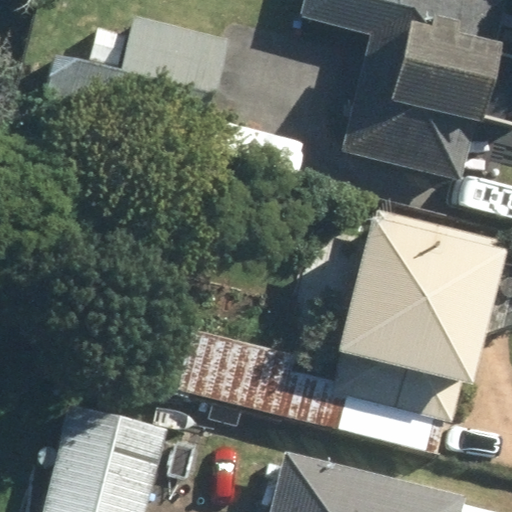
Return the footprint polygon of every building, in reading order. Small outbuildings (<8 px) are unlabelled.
[(447,196),(497,8),(468,0),(365,0),(323,163),(447,196)] [(221,51),(88,16),(74,71),(37,62),(23,120),(192,163),(221,51)] [(348,215),(311,376),(445,407),(483,246),(348,215)] [(139,511),(158,435),(55,411),(32,511),(139,511)] [(454,511),(456,505),(275,460),(262,511),(454,511)]
